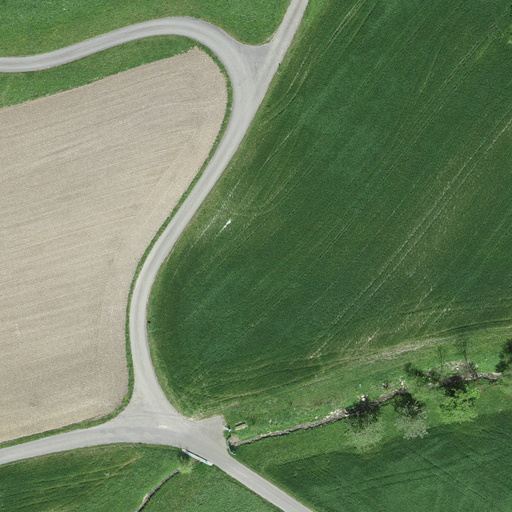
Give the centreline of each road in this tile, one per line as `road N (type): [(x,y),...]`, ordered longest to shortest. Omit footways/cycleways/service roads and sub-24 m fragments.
road 1 (track): [(155,428),(136,350),(136,310),(145,278),(220,157),(250,88)]
road 2 (unclassified): [(300,511),(207,448),(155,428),(0,456)]
road 3 (track): [(0,67),(169,30),(211,44),(250,88)]
